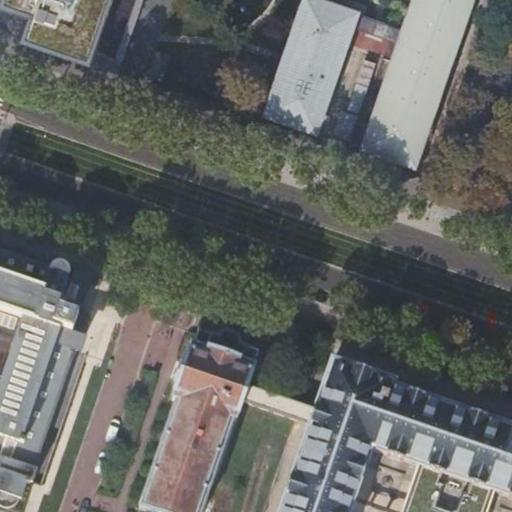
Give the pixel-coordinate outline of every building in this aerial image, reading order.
[(54,28),(119,63),(141,0),(0,0),(0,1),(56,22),(54,28)] [(363,15),(319,0),(301,0),(282,58),(263,114),(322,134),(357,31),(362,18),(363,15)] [(396,43),(360,149),(418,170),(477,0),(411,0),(400,31),(396,43)] [(357,31),(396,43),(400,31),(362,18),(357,31)] [(346,141),(354,117),(340,113),(331,136),(346,141)] [(0,504),(1,506),(6,507),(11,507),(15,505),(18,503),(20,498),(22,499),(27,484),(29,484),(30,482),(33,483),(37,472),(36,471),(43,453),(39,451),(73,353),(77,354),(82,339),(73,336),(80,315),(63,310),(70,289),(73,281),(69,280),(70,277),(99,287),(102,279),(63,266),(56,267),(53,268),(50,272),(0,254),(0,504)] [(284,416),(310,425),(315,409),(253,387),(253,388),(248,386),(255,367),(254,366),(260,350),(240,343),(241,339),(239,334),(226,330),(221,333),(219,336),(199,329),(194,346),(191,345),(185,362),(182,361),(175,381),(178,382),(173,400),(176,401),(138,508),(148,511),(147,511),(201,511),(207,498),(233,420),(236,421),(242,402),(284,416)] [(371,375),(355,369),(354,371),(331,363),(315,409),(310,425),(279,511),(349,511),(352,505),(370,451),(387,456),(386,458),(402,464),(403,462),(419,467),(404,511),(484,511),(492,493),(508,499),(507,501),(511,502),(511,431),(392,390),(393,384),(371,377),(371,375)]
